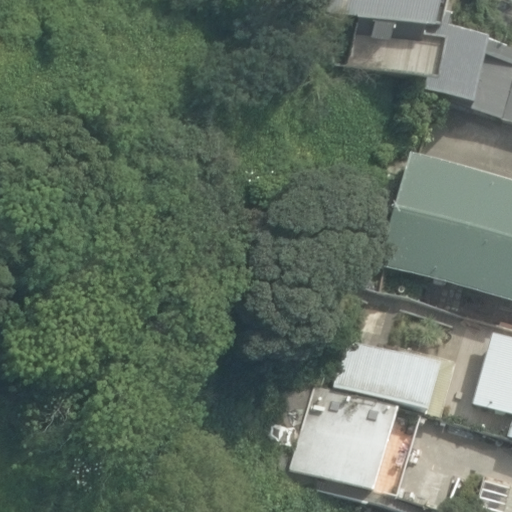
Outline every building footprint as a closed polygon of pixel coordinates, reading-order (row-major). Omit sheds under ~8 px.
[(324,0),(322,12),(336,15),(324,61),(429,87),(427,94),(470,105),(468,112),(502,120),(501,123),(511,125),(511,52),(486,46),(487,41),(439,29),(445,0),(324,0)] [(511,188),(410,159),(379,264),(511,302),(511,188)] [(324,378),(431,411),(445,365),(338,332),(324,378)] [(511,341),(492,336),(473,405),(511,415),(511,341)] [(412,414),(311,383),(286,464),(387,495),(412,414)] [(511,511),(511,490),(480,482),(472,511),(511,511)]
